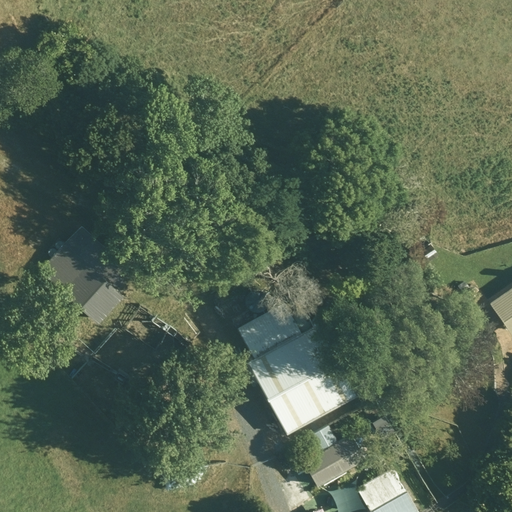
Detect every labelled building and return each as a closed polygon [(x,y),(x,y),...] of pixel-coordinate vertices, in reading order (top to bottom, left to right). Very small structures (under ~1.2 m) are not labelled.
[(140,282),(83,225),(40,269),(98,325),(140,282)] [(356,395),(299,289),(275,302),(235,324),(254,357),(247,361),(286,433),(356,395)] [(511,290),(492,305),(511,333),(511,290)] [(177,304),(154,293),(144,312),(167,324),(177,304)] [(395,429),(384,407),(366,415),(377,437),(395,429)] [(363,460),(348,436),(304,463),(326,497),(353,480),(347,470),(363,460)] [(356,488),(370,511),(368,511),(417,511),(392,467),(356,488)]
